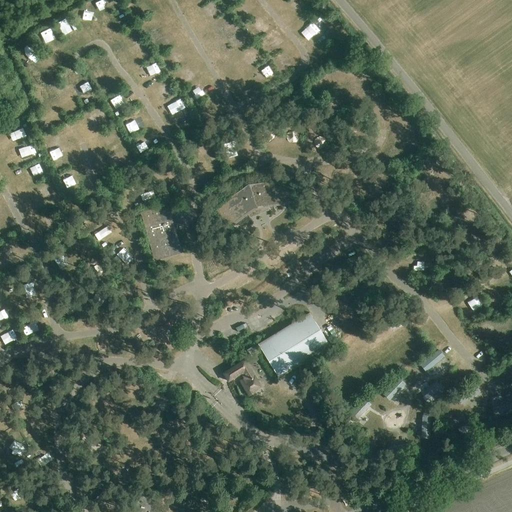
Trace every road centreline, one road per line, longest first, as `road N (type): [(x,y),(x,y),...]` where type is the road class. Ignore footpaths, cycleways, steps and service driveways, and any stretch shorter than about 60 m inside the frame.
road 1 (unclassified): [(511,215),(337,0)]
road 2 (unknown): [(339,235),(373,252),(489,384)]
road 3 (unknown): [(235,107),(302,69),(298,46),(259,0)]
road 4 (unknown): [(325,221),(303,168),(257,154),(235,107)]
road 5 (tertiary): [(368,511),(511,446)]
road 6 (unknown): [(325,221),(310,221),(196,288)]
road 7 (unknown): [(235,107),(171,0)]
